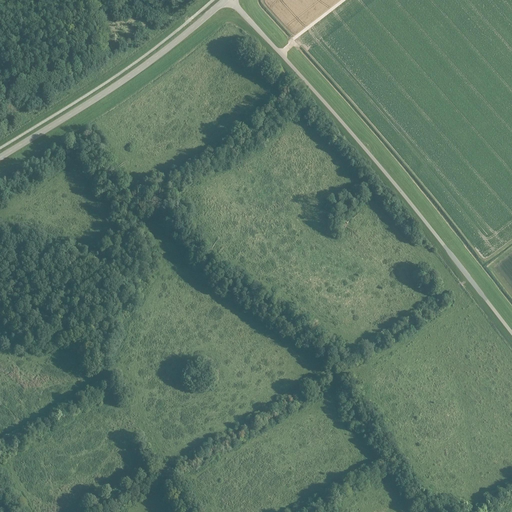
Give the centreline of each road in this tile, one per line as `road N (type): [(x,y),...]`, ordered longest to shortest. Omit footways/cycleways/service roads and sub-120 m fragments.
road 1 (unclassified): [(511,332),(229,0)]
road 2 (secondary): [(0,155),(120,80),(225,0)]
